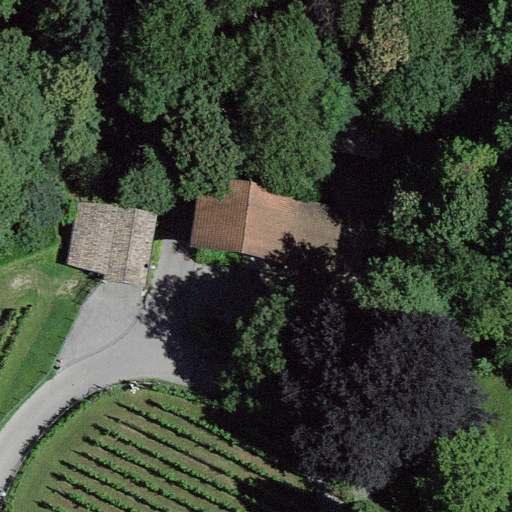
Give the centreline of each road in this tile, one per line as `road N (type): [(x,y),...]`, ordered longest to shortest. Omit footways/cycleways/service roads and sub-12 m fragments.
road 1 (residential): [(0,48),(126,124),(164,158),(183,203),(149,348)]
road 2 (unclassified): [(149,348),(91,372),(20,429),(0,465)]
